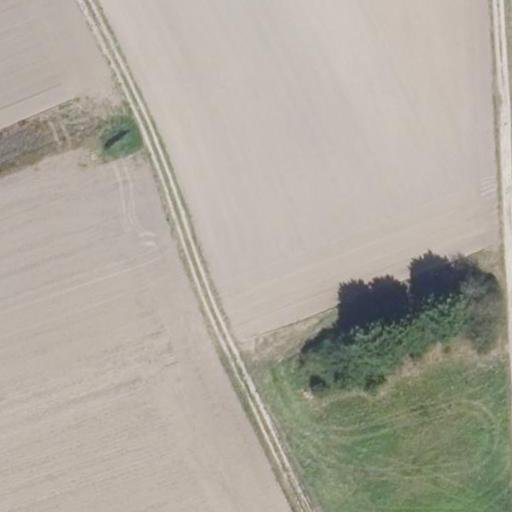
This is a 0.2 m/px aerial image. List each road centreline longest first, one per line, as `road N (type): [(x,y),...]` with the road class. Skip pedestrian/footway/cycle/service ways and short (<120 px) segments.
road 1 (track): [(301,511),(76,0)]
road 2 (track): [(511,335),(492,0)]
